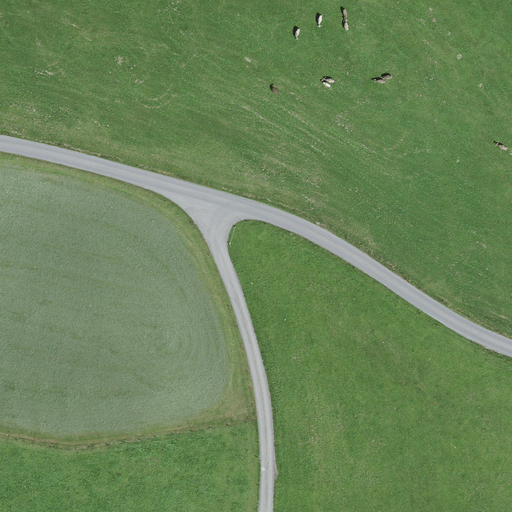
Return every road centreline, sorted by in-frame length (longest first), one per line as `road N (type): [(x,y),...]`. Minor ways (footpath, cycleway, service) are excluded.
road 1 (unclassified): [(0,143),(223,201),(326,239),(511,346)]
road 2 (track): [(198,195),(229,265),(266,399),(267,511)]
